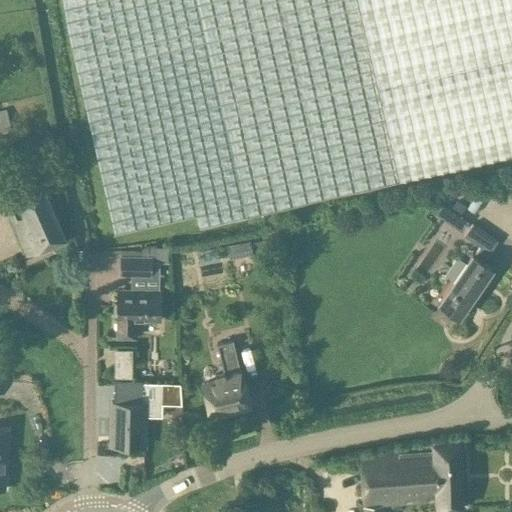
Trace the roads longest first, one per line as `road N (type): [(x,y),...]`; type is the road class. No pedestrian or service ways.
road 1 (unclassified): [(141,511),(164,493),(237,464),(467,422)]
road 2 (unclassified): [(87,511),(90,267)]
